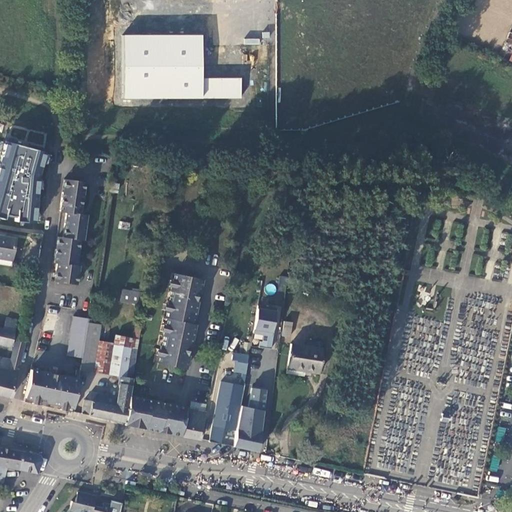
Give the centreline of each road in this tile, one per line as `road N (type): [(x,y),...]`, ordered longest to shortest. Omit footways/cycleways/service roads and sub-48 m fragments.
road 1 (secondary): [(86,451),(421,511)]
road 2 (residential): [(97,167),(57,176),(9,426)]
road 3 (unknown): [(170,468),(212,262)]
